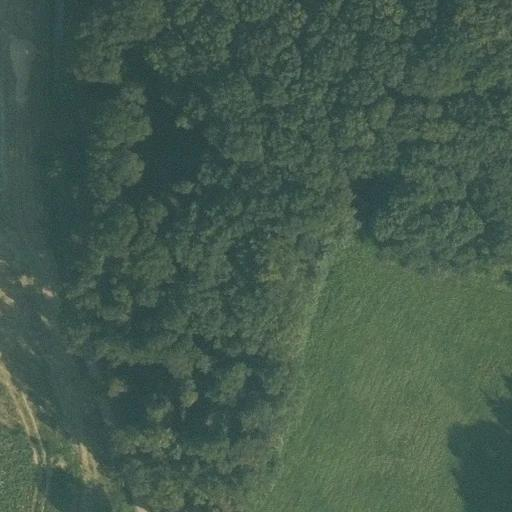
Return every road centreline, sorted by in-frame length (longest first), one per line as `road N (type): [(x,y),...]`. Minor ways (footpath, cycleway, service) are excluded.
road 1 (track): [(66,0),(60,158),(67,271),(104,409),(143,511)]
road 2 (unknown): [(137,490),(164,448),(179,389),(193,202),(146,114),(143,25),(155,0)]
